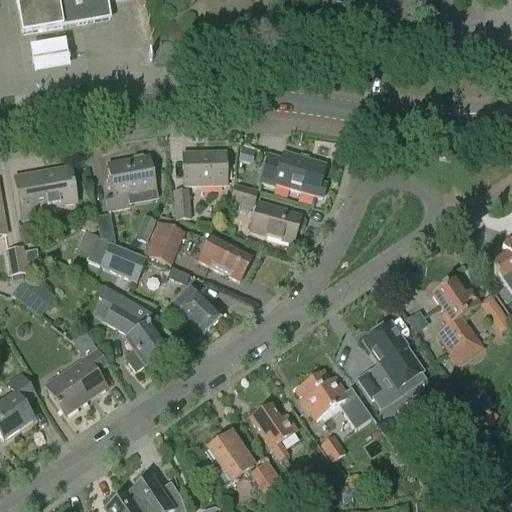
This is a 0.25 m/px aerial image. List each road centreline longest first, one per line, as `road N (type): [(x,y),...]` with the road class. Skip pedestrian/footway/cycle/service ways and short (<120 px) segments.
road 1 (secondary): [(370,117),(209,101),(0,127)]
road 2 (residential): [(9,511),(286,325)]
road 3 (residential): [(286,325),(433,219),(434,202),(422,189),(390,181),(363,187),(352,204)]
road 4 (residential): [(352,204),(286,325)]
